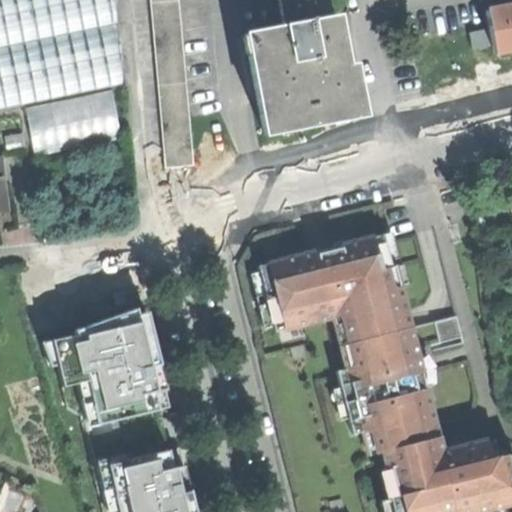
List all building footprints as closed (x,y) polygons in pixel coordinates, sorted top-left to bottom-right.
[(0,0),(0,108),(121,83),(113,0),(0,0)] [(177,0),(149,0),(164,168),(193,165),(177,0)] [(278,0),(284,26),(327,18),(323,0),(278,0)] [(494,53),(511,49),(511,6),(487,12),(489,27),(469,31),(473,48),(492,45),(494,53)] [(264,134),(361,115),(352,67),(348,68),(344,49),(338,16),(327,18),(284,26),(244,34),(258,101),(264,134)] [(32,151),(120,137),(112,89),(23,104),(32,151)] [(0,209),(8,208),(3,158),(0,158),(0,209)] [(479,511),(503,506),(511,504),(511,455),(492,460),(487,441),(459,448),(436,454),(433,441),(440,439),(425,380),(419,357),(407,310),(401,285),(396,267),(394,268),(386,235),(330,249),(320,251),(260,266),(277,333),(344,315),(358,367),(338,371),(354,435),(373,430),(379,453),(384,452),(388,469),(393,468),(400,497),(391,499),(393,511),(479,511)] [(78,381),(88,424),(159,408),(172,405),(170,395),(147,303),(77,324),(79,333),(58,338),(69,384),(78,381)] [(433,344),(435,351),(466,344),(458,316),(437,322),(442,342),(433,344)] [(428,354),(419,357),(425,380),(433,378),(431,367),(428,354)] [(88,424),(97,463),(168,447),(164,429),(159,408),(88,424)] [(97,463),(108,511),(198,511),(184,453),(182,444),(168,447),(97,463)]
